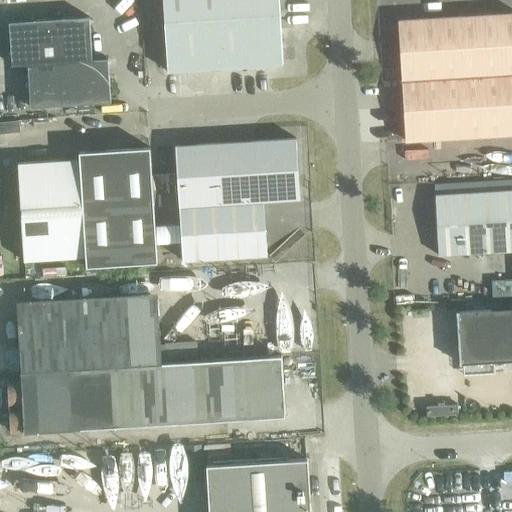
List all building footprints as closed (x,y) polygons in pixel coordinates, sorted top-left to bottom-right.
[(161,0),(166,72),(282,65),(278,0),(161,0)] [(511,13),(397,21),(401,81),(511,74),(511,13)] [(11,66),(27,65),(30,108),(110,102),(107,59),(91,60),(88,17),(8,22),(11,66)] [(511,74),(401,81),(405,141),(511,134),(511,74)] [(295,138),(174,146),(182,261),(266,255),(263,201),(299,199),(295,138)] [(79,160),(17,164),(23,262),(85,258),(86,267),(157,263),(149,148),(78,152),(79,160)] [(511,190),(434,195),(438,255),(511,251),(511,190)] [(157,299),(16,308),(20,371),(23,433),(284,417),(281,355),(161,363),(157,299)] [(459,362),(459,364),(511,361),(511,308),(456,312),(456,314),(457,328),(457,330),(458,346),(458,348),(459,362)] [(456,416),(455,404),(423,406),(424,418),(456,416)] [(205,465),(208,511),(309,511),(307,459),(205,465)]
